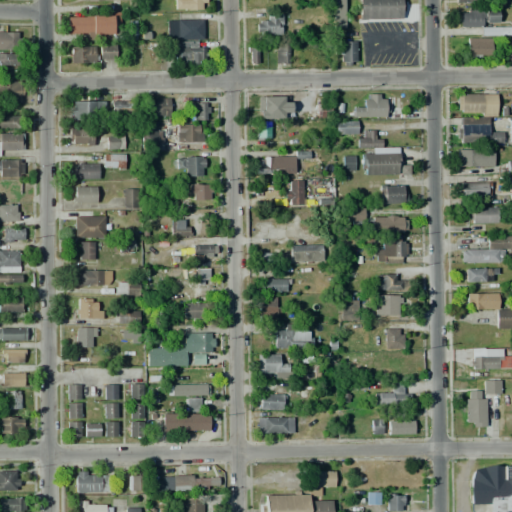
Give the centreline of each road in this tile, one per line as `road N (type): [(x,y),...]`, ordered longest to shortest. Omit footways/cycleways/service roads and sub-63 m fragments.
road 1 (residential): [(511,444),(0,454)]
road 2 (residential): [(42,0),(52,511)]
road 3 (residential): [(229,0),(235,511)]
road 4 (residential): [(433,0),(438,511)]
road 5 (residential): [(511,77),(45,82)]
